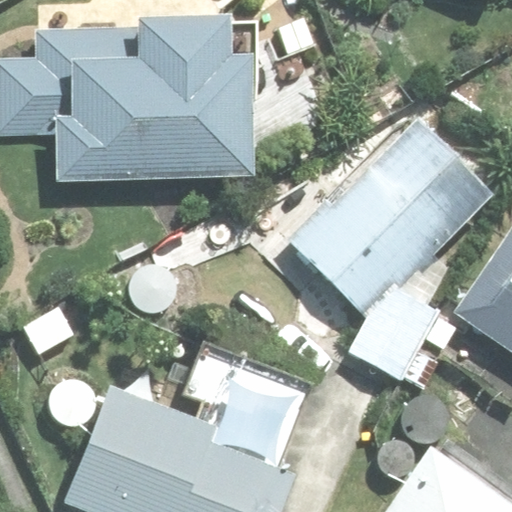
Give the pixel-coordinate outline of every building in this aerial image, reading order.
[(305,23),(278,33),(288,62),(316,52),(305,23)] [(38,66),(0,67),(0,138),(59,137),(61,191),(256,185),(252,33),(37,39),(38,66)] [(511,145),(490,130),(473,154),(497,172),(511,150),(511,145)] [(449,275),(434,267),(494,207),(419,132),(334,216),(330,210),(291,248),(368,326),(350,360),(404,389),(405,385),(424,394),(438,369),(420,360),(440,323),(428,316),(449,275)] [(511,239),(457,321),(511,358),(511,239)] [(173,266),(129,269),(133,316),(176,313),(173,266)] [(268,474),(304,387),(195,345),(175,401),(194,408),(186,425),(101,391),(57,510),(62,511),(275,511),(288,482),(268,474)] [(503,511),(432,462),(397,511),(503,511)]
